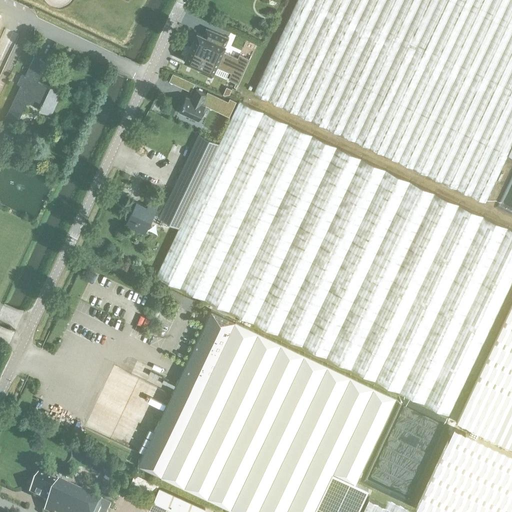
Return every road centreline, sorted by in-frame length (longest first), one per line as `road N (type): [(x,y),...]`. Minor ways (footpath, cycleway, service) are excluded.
road 1 (tertiary): [(0,396),(183,0)]
road 2 (unknown): [(511,284),(448,418)]
